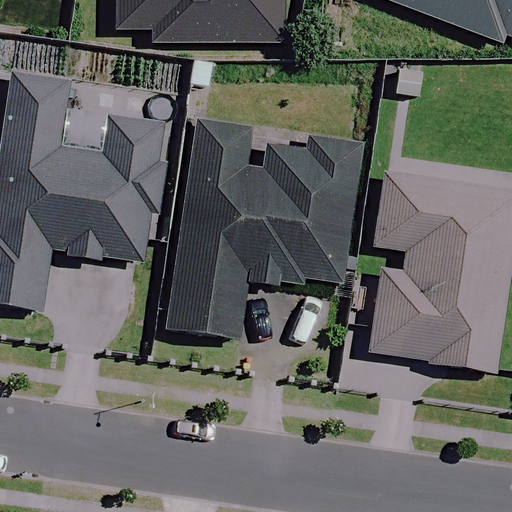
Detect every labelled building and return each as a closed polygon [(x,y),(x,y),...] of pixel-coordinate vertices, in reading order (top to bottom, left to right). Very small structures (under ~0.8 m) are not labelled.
[(107,0),(108,36),(143,36),(143,49),(273,48),(272,0),(107,0)] [(511,0),(355,0),(494,50),(496,44),(511,49),(511,0)] [(61,85),(4,75),(0,100),(0,312),(32,318),(43,256),(135,272),(160,129),(56,111),(61,85)] [(230,345),(238,286),(294,293),(296,284),(333,289),(351,147),(184,126),(158,336),(230,345)] [(389,276),(370,273),(358,360),(486,377),(510,195),(371,177),(361,255),(392,259),(389,276)]
